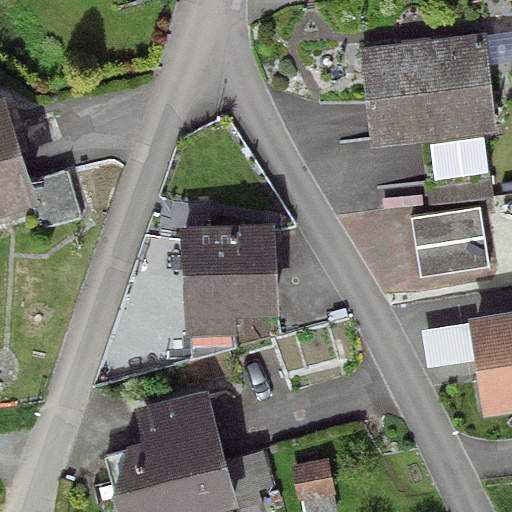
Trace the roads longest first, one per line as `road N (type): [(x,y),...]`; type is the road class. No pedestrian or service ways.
road 1 (residential): [(197,45),(353,279),(468,511)]
road 2 (residential): [(31,507),(197,45)]
